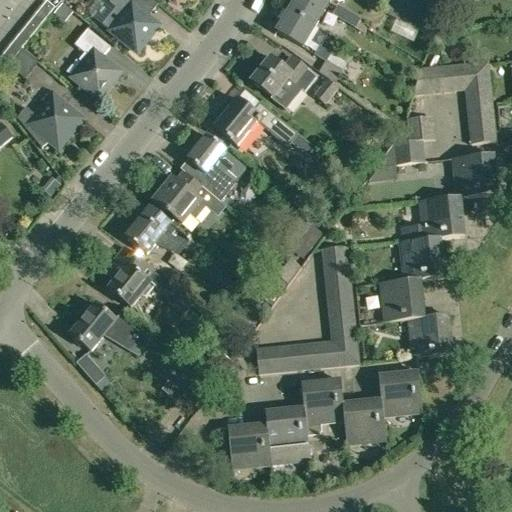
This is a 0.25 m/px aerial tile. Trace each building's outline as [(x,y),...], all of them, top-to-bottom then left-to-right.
[(158,27),(147,18),(134,8),(140,0),(110,0),(107,5),(113,10),(100,26),(136,55),(158,27)] [(313,27),(325,6),(315,0),(295,0),(288,12),(313,27)] [(397,20),(406,0),(405,0),(393,0),(387,15),(397,20)] [(416,5),(406,0),(397,20),(407,24),(416,5)] [(0,74),(6,67),(19,50),(54,8),(45,1),(0,56),(0,74)] [(73,14),(62,5),(54,16),(66,24),(73,14)] [(426,10),(416,5),(407,24),(417,29),(426,10)] [(343,23),(349,14),(338,8),(333,17),(343,23)] [(426,10),(417,29),(427,34),(437,15),(426,10)] [(301,47),(306,39),(313,27),(288,12),(282,22),(276,33),(301,47)] [(369,27),(349,14),(343,23),(364,36),(369,27)] [(97,102),(120,74),(100,59),(107,50),(85,32),(73,47),(83,55),(77,62),(81,65),(70,79),(97,102)] [(313,55),(325,62),(326,62),(330,55),(318,47),(313,55)] [(314,79),(306,73),(307,72),(291,60),(282,71),(268,60),(250,83),(270,99),(269,100),(284,112),(300,92),(303,94),(314,79)] [(453,93),(463,92),(462,79),(487,76),(486,64),(450,68),(453,93)] [(441,94),(453,93),(450,68),(439,69),(441,94)] [(441,94),(439,69),(428,70),(430,95),(441,94)] [(412,97),(430,95),(428,70),(420,71),(412,97)] [(462,79),(463,92),(464,101),(490,98),(487,76),(462,79)] [(335,90),(325,82),(312,98),(323,106),(335,90)] [(82,121),(50,95),(44,90),(35,102),(41,107),(32,117),(24,110),(15,120),(40,151),(54,140),(62,146),(82,121)] [(464,101),(465,112),(491,109),(490,98),(464,101)] [(311,148),(297,137),(258,105),(251,113),(236,101),(213,129),(228,141),(226,143),(230,146),(231,144),(237,149),(256,125),(287,150),(293,143),(306,154),(311,148)] [(491,109),(465,112),(466,122),(492,120),(491,109)] [(406,132),(431,130),(430,119),(405,122),(406,132)] [(466,122),(467,134),(493,131),(492,120),(466,122)] [(0,147),(11,138),(1,125),(0,126),(0,147)] [(406,132),(408,144),(420,143),(432,142),(431,130),(406,132)] [(494,143),(493,131),(467,134),(468,146),(494,143)] [(201,175),(194,184),(212,197),(218,203),(234,183),(214,166),(224,153),(206,138),(186,163),(201,175)] [(420,143),(408,144),(393,146),(394,157),(421,153),(420,143)] [(421,153),(394,157),(395,166),(422,163),(421,153)] [(457,198),(459,198),(495,195),(491,156),(453,159),(457,198)] [(218,203),(212,197),(194,184),(183,174),(175,184),(172,181),(153,204),(181,226),(190,216),(197,222),(207,210),(218,219),(226,209),(218,203)] [(52,179),(42,191),(51,199),(61,187),(52,179)] [(400,229),(401,244),(424,241),(463,238),(459,198),(457,198),(420,202),(423,226),(400,229)] [(146,220),(142,217),(124,239),(145,256),(156,243),(167,252),(177,256),(183,250),(190,241),(153,211),(146,220)] [(291,231),(281,243),(291,251),(301,239),(291,231)] [(405,284),(420,282),(431,281),(444,280),(440,240),(424,241),(401,244),(405,284)] [(202,250),(190,241),(183,250),(194,259),(202,250)] [(321,251),(323,268),(348,266),(346,248),(321,251)] [(288,287),(291,251),(277,279),(288,287)] [(114,281),(114,282),(107,291),(129,309),(139,297),(144,298),(153,287),(166,298),(173,289),(134,258),(128,266),(117,257),(104,273),(114,281)] [(348,266),(323,268),(324,279),(349,277),(348,266)] [(324,279),(325,290),(350,287),(349,277),(324,279)] [(385,324),(410,321),(424,320),(420,282),(405,284),(381,286),(385,324)] [(325,290),(326,301),(351,298),(350,287),(325,290)] [(351,298),(326,301),(328,312),(352,309),(351,298)] [(230,317),(250,330),(260,315),(240,302),(230,317)] [(143,350),(150,342),(129,326),(116,316),(113,320),(94,305),(69,336),(89,353),(102,336),(137,357),(143,350)] [(328,312),(329,322),(354,320),(352,309),(328,312)] [(414,361),(452,357),(448,317),(424,320),(410,321),(414,361)] [(329,322),(330,333),(355,331),(354,320),(329,322)] [(345,367),(358,365),(355,331),(330,333),(331,344),(342,343),(345,367)] [(331,344),(320,345),(323,369),(345,367),(342,343),(331,344)] [(312,370),(323,369),(320,345),(310,346),(312,370)] [(310,346),(299,347),(302,371),(312,370),(310,346)] [(299,347),(289,348),(291,373),(302,371),(299,347)] [(280,374),(291,373),(289,348),(278,349),(280,374)] [(278,349),(267,350),(269,375),(280,374),(278,349)] [(258,376),(269,375),(267,350),(255,351),(258,376)] [(217,381),(231,362),(216,352),(203,370),(217,381)] [(84,356),(74,364),(93,386),(103,378),(84,356)] [(160,378),(183,397),(199,377),(176,358),(160,378)] [(379,378),(381,402),(383,417),(422,413),(418,374),(379,378)] [(344,421),(343,406),(341,381),(301,386),(304,410),(305,425),(344,421)] [(381,402),(343,406),(344,421),(347,444),(385,440),(383,417),(381,402)] [(265,414),(266,426),(271,468),(309,464),(305,425),(304,410),(265,414)] [(232,473),(271,468),(266,426),(228,430),(232,473)]
